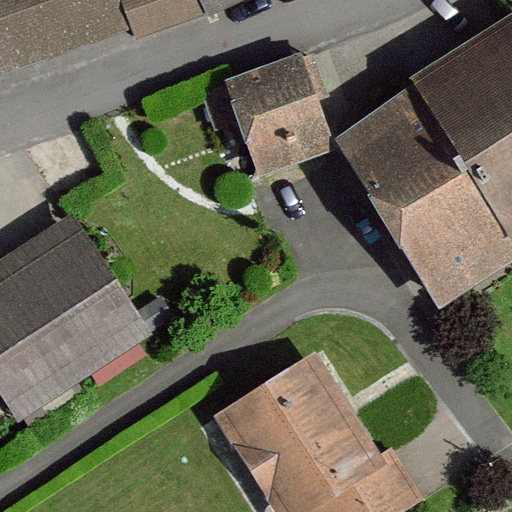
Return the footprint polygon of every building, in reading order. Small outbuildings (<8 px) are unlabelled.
[(209,20),(200,0),(0,0),(0,80),(0,81),(147,30),(150,40),(209,20)] [(252,0),(214,0),(222,15),(252,0)] [(511,31),(423,87),(425,94),(380,125),(348,147),(442,307),(511,261),(511,31)] [(230,86),(264,177),(340,149),(307,58),(230,86)] [(80,222),(0,274),(0,371),(25,410),(149,329),(80,222)] [(322,356),(228,415),(288,511),(303,511),(317,504),(321,511),(414,511),(430,503),(398,451),(386,458),(322,356)]
